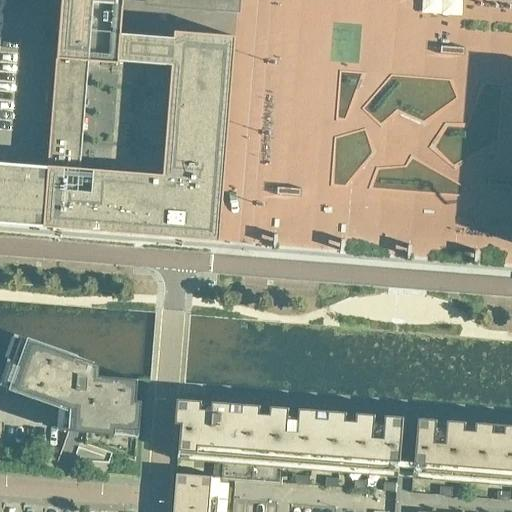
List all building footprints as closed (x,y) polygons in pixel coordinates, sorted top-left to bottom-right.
[(56,56),(47,167),(0,162),(0,223),(41,227),(42,227),(218,241),(235,36),(173,31),(173,38),(119,34),(120,30),(122,0),(60,0),(60,5),(58,25),(56,56)] [(236,9),(236,0),(147,0),(147,2),(236,9)] [(465,46),(440,44),(439,53),(465,55),(465,46)] [(404,155),(408,153),(411,150),(414,146),(415,142),(415,137),(414,133),(412,129),(408,126),(404,124),(400,123),(395,123),(391,125),(388,127),(385,131),(383,135),(382,139),(383,144),(385,148),(387,152),(391,154),(395,156),(400,156),(404,155)] [(508,178),(487,177),(487,186),(507,187),(507,186),(509,186),(511,186),(511,179),(507,179),(508,178)] [(302,187),(276,185),(275,195),(301,197),(302,187)] [(137,436),(140,401),(138,401),(135,400),(136,380),(136,379),(97,376),(98,365),(93,363),(93,362),(14,334),(13,336),(15,337),(7,358),(6,360),(7,361),(3,369),(1,376),(0,378),(0,384),(33,397),(58,406),(57,427),(56,427),(56,429),(63,430),(65,430),(66,430),(68,431),(66,438),(61,451),(58,460),(71,465),(80,442),(135,462),(137,436)] [(209,456),(214,402),(176,399),(174,423),(180,424),(178,454),(209,456)] [(239,481),(245,404),(214,402),(209,456),(223,457),(221,480),(239,481)] [(270,483),(276,407),(245,404),(239,481),(270,483)] [(303,464),(307,409),(276,407),(270,483),(281,484),(283,462),(303,464)] [(334,466),(339,412),(307,409),(303,464),(334,466)] [(366,469),(370,414),(339,412),(334,466),(366,469)] [(398,471),(402,417),(370,414),(366,469),(398,471)] [(444,475),(449,421),(417,418),(413,472),(444,475)] [(476,477),(480,423),(449,421),(444,475),(476,477)] [(507,480),(511,425),(480,423),(476,477),(507,480)] [(216,511),(219,477),(176,473),(172,511),(216,511)]
